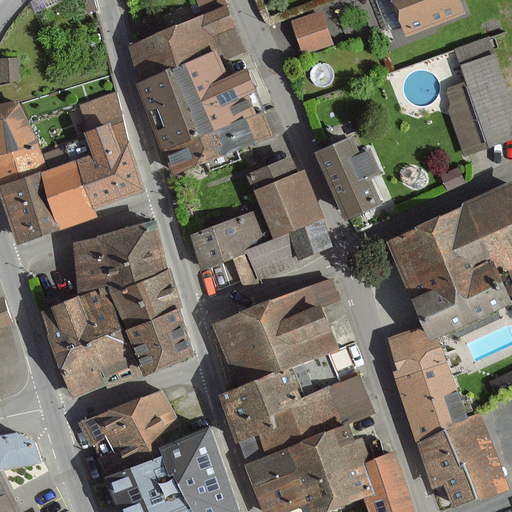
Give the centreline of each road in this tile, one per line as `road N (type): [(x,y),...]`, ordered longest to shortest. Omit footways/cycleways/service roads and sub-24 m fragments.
road 1 (tertiary): [(256,511),(110,0)]
road 2 (residential): [(427,511),(343,245)]
road 3 (residential): [(343,245),(238,0)]
road 4 (residential): [(511,173),(343,245)]
road 5 (tertiary): [(0,238),(53,408)]
